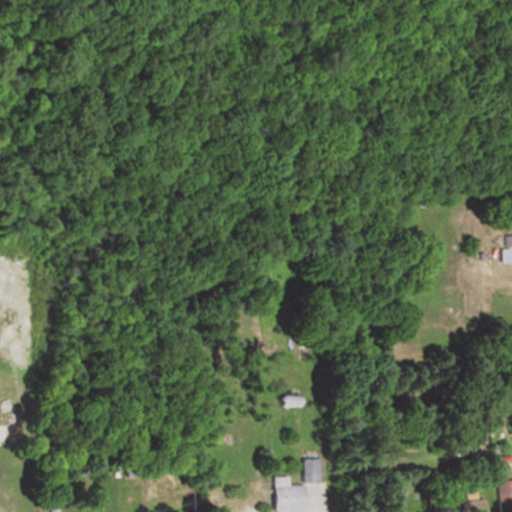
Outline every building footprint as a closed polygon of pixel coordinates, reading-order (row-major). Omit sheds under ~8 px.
[(511,237),(500,237),(500,245),(511,245),(511,237)] [(314,458),(297,458),(297,482),(314,482),(314,458)] [(298,485),(283,485),(283,477),(267,477),(267,510),(298,510),(298,485)] [(511,511),(511,480),(494,480),(494,511),(511,511)] [(395,511),(395,498),(381,498),(381,511),(395,511)]
